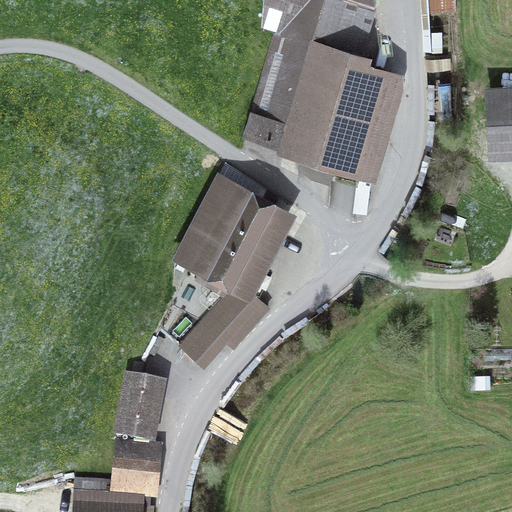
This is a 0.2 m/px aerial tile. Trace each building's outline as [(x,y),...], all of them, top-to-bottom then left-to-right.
[(264,0),(263,30),(277,34),(247,135),(299,151),(297,158),(317,164),(319,157),(363,170),(389,82),(363,74),(367,59),(352,54),(369,0),(264,0)] [(457,9),(456,0),(430,0),(431,10),(457,9)] [(502,144),(511,144),(511,93),(500,94),(502,144)] [(215,184),(178,251),(233,282),(253,298),(268,270),(258,264),(282,221),(215,184)] [(224,334),(235,344),(265,308),(253,298),(233,282),(179,346),(200,363),(224,334)] [(148,439),(158,391),(126,384),(115,437),(113,484),(152,486),(154,439),(148,439)] [(142,511),(142,502),(77,501),(77,511),(142,511)]
